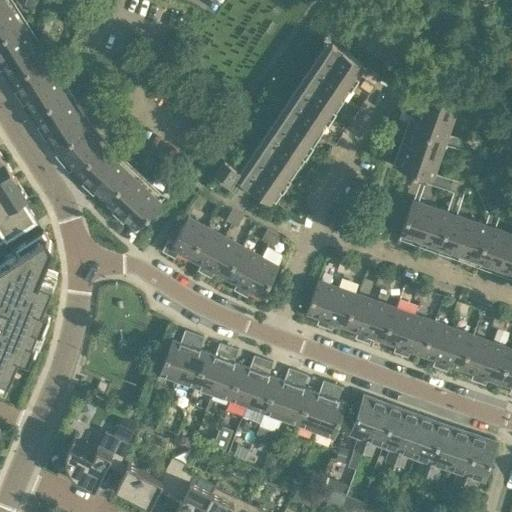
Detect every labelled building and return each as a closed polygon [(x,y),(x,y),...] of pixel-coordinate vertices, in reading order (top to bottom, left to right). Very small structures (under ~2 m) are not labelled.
[(95,135),(89,128),(88,126),(6,0),(0,0),(0,63),(3,68),(6,67),(19,88),(17,90),(25,102),(28,101),(42,123),(39,125),(48,138),(50,136),(56,145),(58,147),(66,158),(75,169),(86,179),(84,181),(95,191),(97,190),(116,208),(114,209),(125,219),(127,218),(136,227),(162,200),(101,143),(95,135)] [(59,0),(46,0),(36,28),(48,33),(59,0)] [(84,10),(70,5),(64,20),(78,25),(84,10)] [(354,73),(362,62),(332,42),(245,172),(225,158),(216,171),(223,176),(219,182),(235,192),(243,180),(270,199),(278,188),(283,191),(291,179),(286,175),(300,154),(305,157),(314,144),(309,141),(323,120),(328,124),(337,111),(332,107),(346,86),(351,89),(360,77),(354,73)] [(104,101),(98,91),(104,88),(98,79),(87,86),(91,92),(76,101),(84,113),(104,101)] [(412,127),(447,139),(461,100),(426,88),(422,100),(420,99),(417,108),(419,108),(412,127)] [(250,127),(241,120),(223,147),(232,154),(250,127)] [(403,146),(405,147),(398,166),(433,178),(447,139),(412,127),(408,138),(406,138),(403,146)] [(5,159),(0,162),(0,190),(17,179),(18,179),(5,159)] [(0,215),(24,200),(29,197),(17,179),(0,190),(0,215)] [(440,246),(453,210),(413,196),(401,231),(413,236),(412,238),(420,241),(421,239),(440,246)] [(24,200),(0,215),(0,241),(36,218),(24,200)] [(232,209),(226,219),(232,222),(237,212),(232,209)] [(453,210),(440,246),(451,250),(451,252),(459,255),(459,252),(478,259),(491,224),(453,210)] [(237,212),(232,222),(238,225),(243,215),(237,212)] [(188,216),(174,242),(168,239),(162,250),(175,257),(178,252),(189,258),(207,226),(188,216)] [(511,231),(491,224),(478,259),(490,263),(489,266),(497,269),(498,266),(511,271),(511,231)] [(207,226),(189,258),(201,264),(198,269),(205,273),(225,236),(207,226)] [(267,228),(262,238),(268,242),(273,231),(267,228)] [(0,385),(5,387),(19,352),(29,356),(32,350),(35,351),(49,317),(46,315),(49,309),(43,306),(57,272),(44,267),(53,244),(43,229),(16,246),(19,251),(0,263),(0,385)] [(273,231),(268,242),(273,245),(279,235),(273,231)] [(225,236),(205,273),(211,277),(214,271),(225,277),(243,245),(225,236)] [(243,245),(225,277),(236,283),(233,289),(240,293),(261,255),(243,245)] [(261,255),(240,293),(247,296),(250,291),(262,297),(279,265),(261,255)] [(341,259),(337,269),(344,272),(348,261),(341,259)] [(348,261),(344,272),(350,274),(354,264),(348,261)] [(380,273),(376,283),(382,285),(386,275),(380,273)] [(386,275),(382,285),(389,288),(392,277),(386,275)] [(324,326),(338,286),(318,279),(305,313),(318,317),(316,323),(324,326)] [(338,286),(324,326),(330,328),(332,322),(344,327),(357,293),(338,286)] [(418,286),(414,297),(420,299),(424,288),(418,286)] [(424,288),(420,299),(426,301),(430,290),(424,288)] [(375,299),(357,293),(344,327),(356,331),(354,336),(361,339),(375,299)] [(375,299),(361,339),(369,342),(371,336),(383,340),(395,306),(375,299)] [(458,300),(454,311),(460,313),(464,302),(458,300)] [(464,302),(460,313),(466,315),(470,304),(464,302)] [(414,313),(395,306),(383,340),(395,345),(392,350),(400,353),(414,313)] [(433,320),(414,313),(400,353),(407,356),(409,350),(421,354),(433,320)] [(495,314),(491,325),(497,327),(501,316),(495,314)] [(501,316),(497,327),(503,329),(507,318),(501,316)] [(453,327),(433,320),(421,354),(434,359),(432,364),(439,367),(453,327)] [(472,334),(453,327),(439,367),(446,369),(448,364),(460,368),(472,334)] [(185,329),(180,341),(172,338),(159,372),(176,378),(193,332),(185,329)] [(204,335),(193,332),(176,378),(194,384),(206,350),(199,348),(204,335)] [(492,341),(472,334),(460,368),(472,372),(470,378),(478,381),(492,341)] [(206,350),(194,384),(211,391),(228,344),(219,341),(215,354),(206,350)] [(511,348),(492,341),(478,381),(485,383),(487,377),(499,382),(511,348)] [(238,348),(228,344),(211,391),(228,397),(240,363),(233,360),(238,348)] [(511,348),(499,382),(510,386),(508,391),(511,392),(511,348)] [(249,366),(240,363),(228,397),(246,403),(262,356),(254,353),(249,366)] [(262,356),(246,403),(263,409),(275,375),(268,373),(272,360),(262,356)] [(275,375),(263,409),(280,416),(297,369),(288,366),(284,378),(275,375)] [(307,373),(297,369),(280,416),(297,422),(310,388),(303,385),(307,373)] [(318,391),(310,388),(297,422),(315,428),(332,381),(323,378),(318,391)] [(342,385),(332,381),(315,428),(334,435),(346,401),(337,398),(342,385)] [(362,448),(380,399),(364,393),(350,432),(358,435),(354,445),(362,448)] [(380,399),(362,448),(370,451),(374,440),(382,443),(396,405),(380,399)] [(412,411),(396,405),(382,443),(390,446),(386,457),(394,460),(412,411)] [(428,416),(412,411),(394,460),(403,463),(407,452),(415,454),(428,416)] [(444,422),(428,416),(415,454),(422,457),(418,469),(427,472),(444,422)] [(444,422),(427,472),(435,475),(440,463),(449,466),(462,429),(444,422)] [(216,442),(227,446),(234,427),(223,423),(216,442)] [(63,427),(56,439),(64,443),(69,430),(63,427)] [(480,435),(462,429),(449,466),(457,469),(453,481),(463,485),(480,435)] [(123,459),(74,434),(69,444),(67,447),(67,448),(66,452),(66,453),(66,456),(66,459),(67,462),(68,465),(69,469),(71,472),(73,474),(76,477),(78,478),(81,480),(81,481),(90,486),(91,485),(95,487),(109,459),(120,465),(123,459)] [(497,441),(480,435),(463,485),(471,488),(476,476),(483,478),(497,441)] [(340,445),(335,458),(344,461),(348,448),(340,445)] [(183,468),(186,462),(172,455),(160,478),(127,461),(114,486),(120,489),(120,490),(146,503),(150,505),(160,485),(171,490),(182,467),(183,468)] [(267,456),(263,468),(273,471),(277,460),(267,456)] [(190,479),(193,473),(183,468),(182,467),(171,490),(181,496),(173,511),(200,511),(212,490),(190,479)] [(298,485),(293,496),(311,505),(316,494),(298,485)] [(215,492),(212,490),(200,511),(241,511),(248,501),(218,486),(215,492)] [(341,507),(346,494),(327,486),(321,499),(341,507)] [(346,494),(341,507),(352,511),(357,511),(362,501),(346,494)] [(270,511),(248,501),(241,511),(270,511)] [(376,511),(378,507),(362,501),(357,511),(376,511)]
